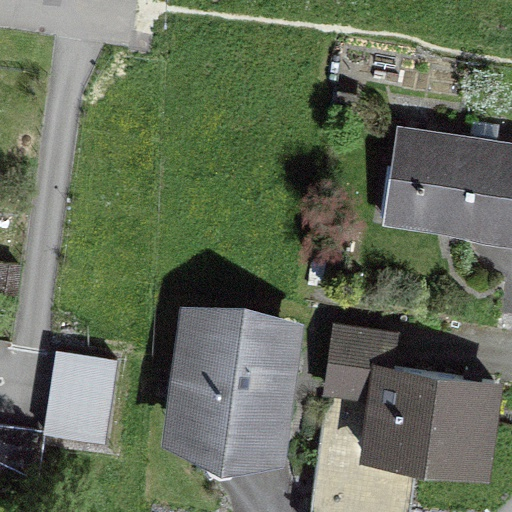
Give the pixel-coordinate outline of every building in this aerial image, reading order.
[(511,135),(397,119),(383,219),(511,237),(511,135)] [(242,309),(191,314),(177,423),(223,437),(274,435),(288,327),(242,309)] [(400,325),(333,317),(323,390),(367,396),(360,453),(417,460),(491,470),(504,372),(395,358),(400,325)] [(106,436),(118,354),(57,345),(45,427),(106,436)] [(323,390),(307,511),(410,511),(417,460),(360,453),(367,396),(323,390)] [(40,423),(0,419),(0,449),(35,462),(40,423)]
